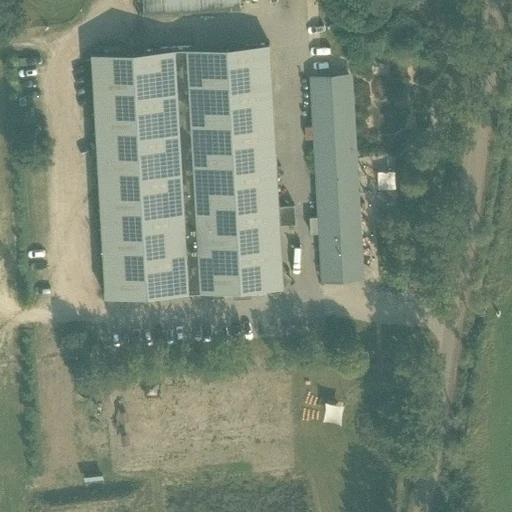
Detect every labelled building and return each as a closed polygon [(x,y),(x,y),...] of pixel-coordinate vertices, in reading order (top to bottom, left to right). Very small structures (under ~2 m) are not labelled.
[(142,0),(143,15),(241,10),(240,0),(142,0)] [(91,53),(104,296),(283,286),(270,43),(91,53)] [(351,73),(310,75),(311,88),(323,281),(363,279),(351,73)] [(294,205),(279,206),(280,225),(295,224),(294,205)] [(317,217),(309,217),(310,234),(318,233),(317,217)] [(392,229),(382,234),(386,242),(395,237),(392,229)] [(385,261),(382,269),(392,273),(395,265),(385,261)] [(399,274),(398,284),(408,285),(409,275),(399,274)] [(100,353),(99,342),(94,343),(78,344),(80,362),(81,369),(101,366),(100,353)]
